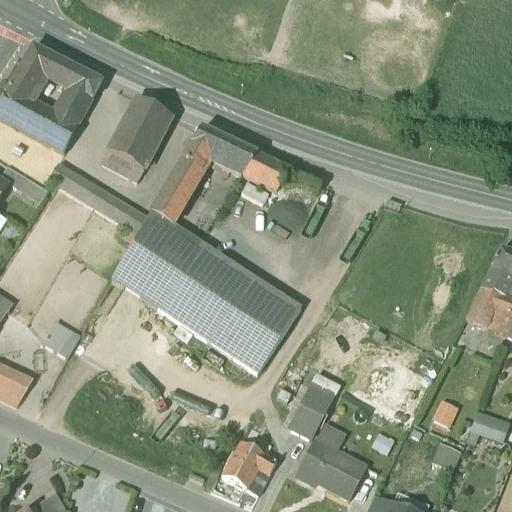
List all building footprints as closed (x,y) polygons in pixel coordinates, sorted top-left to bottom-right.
[(71,73),(30,52),(0,106),(0,110),(19,121),(28,106),(42,81),(61,91),(71,73)] [(100,89),(71,73),(61,91),(66,94),(52,119),(76,132),(100,89)] [(171,122),(132,101),(93,170),(132,192),(171,122)] [(52,119),(28,106),(19,121),(0,110),(0,128),(60,161),(76,132),(52,119)] [(255,160),(199,133),(180,165),(199,175),(203,167),(237,184),(239,182),(255,160)] [(286,176),(255,160),(239,182),(251,188),(273,199),(286,176)] [(199,175),(180,165),(149,218),(171,232),(172,231),(203,177),(199,175)] [(135,242),(145,225),(54,169),(44,187),(117,231),(135,242)] [(46,197),(5,173),(0,181),(0,185),(38,210),(46,197)] [(237,184),(219,212),(230,219),(251,188),(239,182),(237,184)] [(130,251),(109,287),(154,317),(155,316),(255,383),(299,315),(201,250),(172,231),(171,232),(149,218),(145,225),(135,242),(130,251)] [(130,251),(135,242),(117,231),(112,239),(130,251)] [(511,261),(497,257),(489,274),(511,281),(511,261)] [(511,281),(489,274),(464,327),(504,343),(511,322),(511,306),(504,304),(511,285),(511,281)] [(79,341),(51,325),(38,347),(66,363),(79,341)] [(0,368),(0,406),(15,414),(29,385),(0,368)] [(310,392),(287,436),(308,446),(308,445),(330,403),(310,392)] [(444,417),(435,414),(429,430),(438,433),(444,417)] [(500,435),(472,425),(468,438),(496,448),(500,435)] [(364,474),(312,447),(294,483),(295,483),(296,482),(312,491),(312,492),(313,493),(315,489),(347,506),(364,474)] [(263,486),(247,477),(256,459),(237,449),(226,468),(220,483),(256,501),(263,486)] [(273,468),(256,459),(247,477),(263,486),(273,468)] [(62,511),(56,500),(35,511),(34,511),(62,511)]
